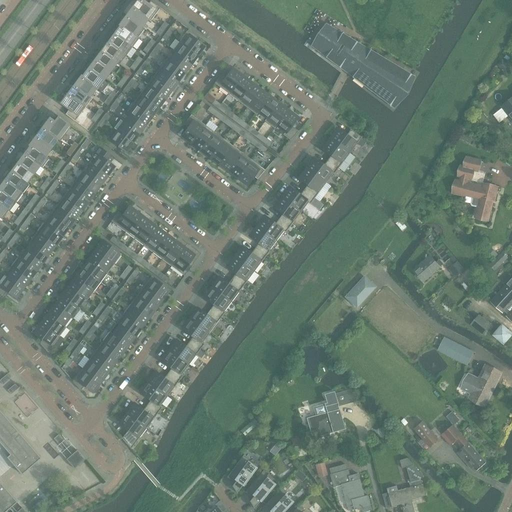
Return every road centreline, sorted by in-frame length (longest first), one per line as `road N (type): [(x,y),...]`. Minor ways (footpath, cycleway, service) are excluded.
road 1 (residential): [(249,208),(320,124),(320,112),(228,43)]
road 2 (residential): [(92,422),(217,251)]
road 3 (residential): [(0,153),(115,0)]
road 4 (residential): [(124,182),(13,330)]
road 5 (residential): [(0,347),(80,439)]
road 6 (residential): [(92,422),(13,330)]
